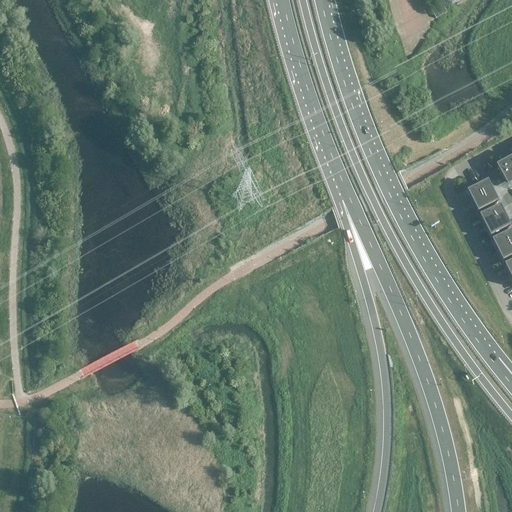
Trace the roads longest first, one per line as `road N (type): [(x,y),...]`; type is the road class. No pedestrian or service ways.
road 1 (motorway): [(511,416),(419,288),(376,209),(301,0)]
road 2 (trunk): [(493,362),(434,278),(382,182),(320,0)]
road 3 (motorway): [(342,184),(415,348),(458,511)]
road 4 (motorway): [(342,184),(345,225),(382,354),(388,438),(377,511)]
road 5 (trunk): [(282,0),(342,184)]
